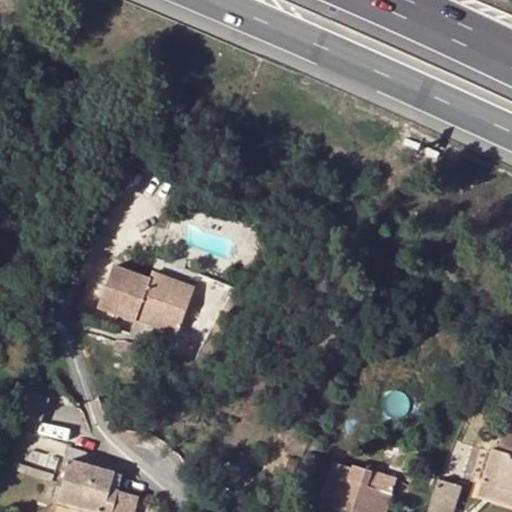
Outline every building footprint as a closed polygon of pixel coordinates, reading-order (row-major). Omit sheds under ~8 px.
[(154,279),(118,265),(102,305),(139,322),(140,318),(182,335),(200,289),(157,272),(154,279)] [(497,450),(492,449),(481,482),(511,492),(511,427),(505,425),(497,450)] [(73,447),(71,453),(96,460),(97,453),(87,451),(90,436),(74,431),(70,446),(73,447)] [(116,471),(70,459),(60,499),(104,511),(112,511),(118,491),(119,489),(111,487),(116,471)] [(334,461),(322,502),(352,511),(355,511),(386,511),(392,493),(354,481),(359,466),(353,464),(352,467),(334,461)] [(122,472),(116,471),(111,487),(119,489),(122,472)] [(427,511),(441,479),(437,477),(425,511),(427,511)] [(451,511),(460,485),(441,479),(427,511),(451,511)] [(511,492),(481,482),(478,492),(511,503),(511,492)] [(130,495),(118,491),(112,511),(129,511),(131,508),(132,501),(132,498),(130,495)]
